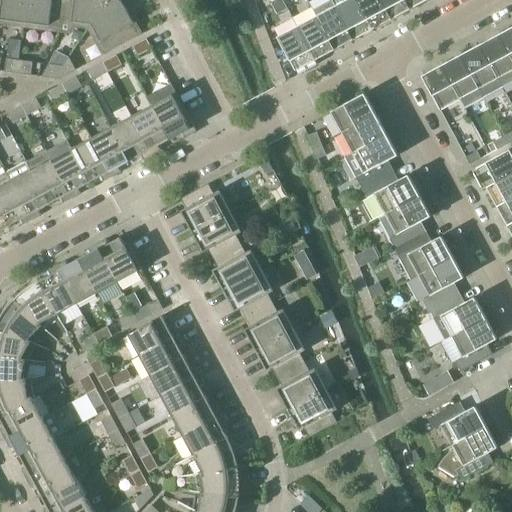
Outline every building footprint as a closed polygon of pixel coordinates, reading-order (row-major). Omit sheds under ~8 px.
[(24,26),(27,0),(0,0),(0,15),(2,16),(1,23),(24,26)] [(61,24),(64,0),(27,0),(24,26),(48,30),(49,22),(61,24)] [(108,0),(64,0),(61,24),(89,28),(108,0)] [(134,24),(126,8),(125,6),(123,4),(119,0),(108,0),(89,28),(104,54),(138,35),(132,25),(134,24)] [(282,0),(278,0),(271,4),(277,15),(287,9),(282,0)] [(353,41),(335,7),(331,0),(328,0),(312,9),(316,17),(334,51),(353,41)] [(356,0),(347,0),(335,7),(353,41),(372,30),(356,0)] [(380,0),(356,0),(372,30),(391,20),(380,0)] [(405,0),(380,0),(391,20),(410,10),(405,0)] [(428,0),(405,0),(410,10),(428,0)] [(334,51),(316,17),(297,27),(315,61),(334,51)] [(315,61),(297,27),(278,38),(296,72),(297,71),(299,74),(317,65),(315,61)] [(511,27),(499,35),(511,59),(511,27)] [(511,59),(499,35),(480,45),(503,88),(511,83),(511,59)] [(147,39),(133,47),(138,56),(152,49),(147,39)] [(503,88),(480,45),(461,56),(484,98),(503,88)] [(102,63),(108,73),(122,65),(117,55),(102,63)] [(461,56),(442,66),(460,100),(465,109),(484,98),(461,56)] [(60,80),(76,71),(69,58),(62,67),(53,79),(60,80)] [(18,74),(20,61),(7,59),(5,72),(18,74)] [(20,61),(18,74),(31,76),(33,63),(20,61)] [(108,73),(102,63),(88,71),(93,80),(108,73)] [(53,79),(62,67),(49,65),(42,78),(53,79)] [(460,100),(442,66),(422,77),(440,111),(460,100)] [(76,77),(62,85),(67,94),(81,87),(76,77)] [(67,94),(62,85),(48,92),(53,102),(67,94)] [(148,98),(152,106),(170,140),(182,133),(184,137),(184,139),(197,132),(171,85),(148,98)] [(342,133),(376,115),(365,94),(331,112),(342,133)] [(36,99),(22,106),(27,116),(41,108),(36,99)] [(27,116),(22,106),(8,114),(13,124),(27,116)] [(170,140),(152,106),(132,117),(152,156),(162,151),(161,150),(160,150),(159,146),(170,140)] [(387,135),(376,115),(342,133),(353,153),(387,135)] [(132,117),(111,128),(130,162),(141,156),(143,159),(142,160),(143,161),(152,156),(132,117)] [(111,128),(91,139),(112,177),(122,172),(121,171),(120,172),(118,168),(130,162),(111,128)] [(313,148),(321,144),(317,133),(309,136),(313,148)] [(387,135),(353,153),(364,174),(356,178),(361,188),(388,174),(383,164),(398,156),(387,135)] [(509,144),(504,136),(493,142),(498,150),(509,144)] [(112,177),(91,139),(71,150),(90,183),(101,177),(103,181),(102,181),(103,182),(112,177)] [(90,183),(71,150),(67,141),(47,152),(72,199),(82,194),(81,193),(80,193),(78,189),(90,183)] [(326,156),(321,144),(313,148),(318,159),(326,156)] [(483,190),(487,188),(511,174),(511,153),(510,150),(476,168),(477,170),(473,172),(483,190)] [(72,199),(47,152),(27,163),(49,205),(61,199),(63,203),(62,203),(63,204),(72,199)] [(477,152),(466,158),(470,165),(481,159),(477,152)] [(267,159),(259,163),(266,174),(273,170),(267,159)] [(49,205),(27,163),(7,174),(11,182),(32,221),(41,215),(41,214),(40,215),(38,211),(49,205)] [(393,184),(388,174),(361,188),(378,219),(420,196),(409,175),(393,184)] [(511,174),(487,188),(497,207),(511,199),(511,174)] [(32,221),(11,182),(0,188),(0,208),(10,226),(20,221),(22,224),(22,226),(32,221)] [(192,232),(230,212),(219,191),(214,194),(208,184),(181,199),(186,209),(181,212),(192,232)] [(431,217),(420,196),(378,219),(395,249),(421,235),(416,225),(431,217)] [(511,199),(497,207),(507,226),(511,223),(511,199)] [(10,226),(0,208),(0,230),(1,231),(4,229),(10,226)] [(230,212),(192,232),(203,253),(209,250),(213,259),(241,244),(236,236),(241,233),(230,212)] [(427,245),(421,235),(395,249),(400,259),(408,255),(419,276),(453,257),(442,237),(427,245)] [(106,239),(97,245),(117,283),(140,271),(141,272),(143,272),(131,249),(129,250),(130,251),(128,253),(120,238),(108,244),(106,241),(107,241),(106,239)] [(301,249),(306,247),(302,238),(297,240),(301,249)] [(241,244),(213,259),(218,268),(213,271),(224,292),(262,271),(251,250),(245,253),(241,244)] [(117,283),(97,245),(87,250),(88,250),(90,254),(79,260),(97,294),(117,283)] [(379,259),(373,248),(355,256),(354,257),(359,268),(360,268),(379,259)] [(307,249),(301,252),(304,258),(310,255),(307,249)] [(464,278),(453,257),(419,276),(430,296),(422,300),(428,311),(454,296),(449,287),(464,278)] [(66,261),(57,266),(77,305),(97,294),(79,260),(68,266),(66,263),(67,262),(66,261)] [(77,305),(57,266),(47,271),(47,273),(48,272),(50,276),(39,282),(57,315),(77,305)] [(273,292),(262,271),(224,292),(235,312),(240,309),(245,319),(273,304),(268,295),(273,292)] [(60,320),(57,315),(39,282),(36,284),(32,286),(26,290),(23,292),(19,296),(14,300),(44,329),(60,320)] [(379,283),(367,289),(373,300),(385,294),(379,283)] [(460,306),(454,296),(428,311),(444,341),(452,337),(486,319),(475,298),(460,306)] [(46,331),(44,329),(14,300),(8,307),(5,312),(3,315),(1,317),(0,319),(0,327),(34,344),(46,331)] [(158,300),(146,306),(152,316),(163,309),(158,300)] [(273,304),(245,319),(250,327),(245,330),(256,351),(294,330),(283,309),(277,312),(273,304)] [(152,316),(146,306),(133,313),(139,323),(152,316)] [(139,323),(133,313),(119,320),(125,330),(139,323)] [(321,320),(326,329),(336,325),(332,315),(321,320)] [(140,356),(178,335),(173,325),(172,326),(173,327),(169,329),(162,317),(129,335),(140,356)] [(486,319),(452,337),(463,358),(455,362),(461,372),(494,354),(489,344),(497,340),(486,319)] [(36,345),(34,344),(0,327),(0,357),(29,361),(36,345)] [(107,327),(93,335),(98,344),(112,337),(107,327)] [(305,351),(294,330),(256,351),(267,372),(272,369),(277,378),(305,363),(300,354),(305,351)] [(98,344),(93,335),(79,342),(84,352),(98,344)] [(178,335),(140,356),(151,376),(184,357),(178,346),(182,344),(182,345),(184,345),(178,335)] [(31,362),(29,361),(0,357),(0,384),(29,379),(31,362)] [(184,357),(151,376),(162,396),(200,375),(195,366),(194,366),(194,367),(191,369),(184,357)] [(97,378),(107,373),(99,359),(90,364),(97,378)] [(305,363),(277,378),(282,386),(277,389),(288,410),(326,390),(315,369),(309,371),(305,363)] [(350,377),(357,373),(356,368),(347,372),(350,377)] [(115,387),(107,373),(97,378),(105,393),(115,387)] [(87,395),(97,390),(89,375),(79,381),(87,395)] [(200,375),(162,396),(172,416),(206,398),(200,387),(204,385),(205,385),(200,375)] [(32,379),(29,379),(0,384),(0,416),(33,399),(32,398),(35,397),(32,379)] [(432,380),(423,385),(429,397),(438,392),(432,380)] [(104,404),(97,390),(87,395),(95,409),(104,404)] [(326,390),(288,410),(299,431),(304,428),(309,437),(337,423),(332,413),(337,410),(326,390)] [(206,398),(172,416),(183,436),(222,415),(217,406),(215,406),(216,407),(212,409),(206,398)] [(33,399),(0,416),(0,419),(5,428),(1,430),(1,429),(0,429),(0,430),(5,440),(44,419),(33,399)] [(119,419),(129,413),(121,399),(112,404),(119,419)] [(453,446),(487,427),(476,406),(460,415),(455,405),(428,419),(434,429),(442,425),(453,446)] [(129,413),(119,419),(127,433),(137,428),(129,413)] [(53,415),(44,419),(5,440),(10,449),(11,448),(11,447),(14,445),(20,457),(54,439),(63,435),(53,415)] [(227,425),(222,415),(183,436),(194,456),(228,438),(222,427),(225,425),(226,425),(227,425)] [(109,435),(118,430),(111,416),(101,421),(109,435)] [(487,427),(453,446),(454,448),(452,449),(447,454),(438,467),(456,477),(459,476),(462,481),(488,466),(483,456),(498,448),(487,427)] [(118,430),(109,435),(116,449),(126,444),(118,430)] [(236,457),(234,452),(233,450),(231,445),(228,438),(194,456),(190,459),(198,475),(238,467),(238,465),(236,460),(236,457)] [(26,480),(65,459),(54,439),(20,457),(26,468),(23,470),(22,469),(21,470),(26,480)] [(141,459),(151,454),(143,439),(133,445),(141,459)] [(151,454),(141,459),(149,473),(158,468),(151,454)] [(130,475),(140,470),(132,456),(123,461),(130,475)] [(65,459),(26,480),(31,489),(32,488),(32,487),(36,486),(42,497),(76,480),(65,459)] [(499,466),(498,470),(502,474),(507,473),(508,468),(504,464),(499,466)] [(239,470),(238,468),(238,467),(198,475),(195,475),(199,493),(239,498),(239,493),(240,491),(240,485),(240,483),(240,478),(239,475),(239,470)] [(140,470),(130,475),(138,489),(147,484),(140,470)] [(63,511),(87,500),(76,480),(42,497),(48,508),(44,510),(44,509),(43,510),(43,511),(63,511)] [(154,495),(151,490),(134,499),(140,510),(154,495)] [(196,492),(194,510),(197,511),(236,511),(237,511),(238,505),(238,501),(239,498),(199,493),(196,492)] [(301,503),(309,511),(319,511),(321,510),(307,497),(301,503)] [(93,511),(87,500),(63,511),(93,511)]
